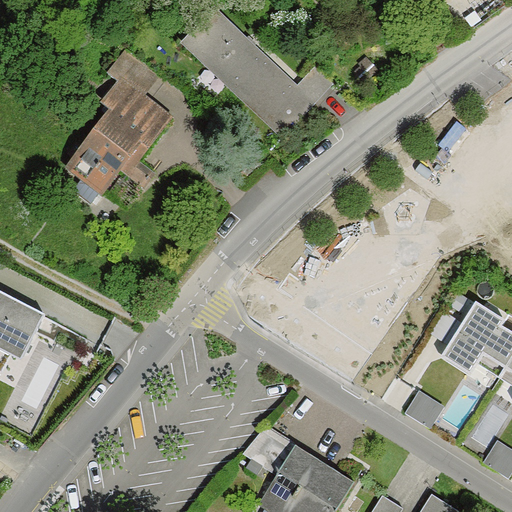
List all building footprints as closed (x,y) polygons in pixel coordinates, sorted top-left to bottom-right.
[(454,0),(460,11),(481,0),(454,0)] [(300,87),(216,9),(182,45),(284,140),(334,86),(316,69),(300,87)] [(127,82),(147,97),(161,76),(125,52),(108,76),(124,86),(127,82)] [(147,97),(127,82),(124,86),(108,106),(114,111),(69,169),(103,194),(121,171),(144,189),(154,176),(138,164),(174,118),(147,97)] [(48,316),(0,291),(0,372),(15,380),(48,316)] [(479,363),(502,378),(511,362),(511,320),(481,301),(444,358),(471,375),(479,363)] [(511,362),(502,378),(511,384),(511,362)] [(447,407),(420,391),(407,413),(434,429),(447,407)] [(262,511),(338,511),(354,485),(271,435),(252,461),(281,480),(261,511),(262,511)] [(511,479),(511,449),(499,442),(485,463),(511,480),(511,479)] [(457,511),(436,498),(427,511),(406,511),(383,498),(373,511),(457,511)]
